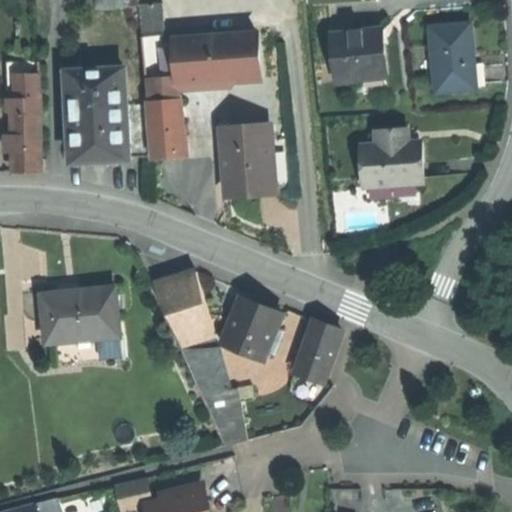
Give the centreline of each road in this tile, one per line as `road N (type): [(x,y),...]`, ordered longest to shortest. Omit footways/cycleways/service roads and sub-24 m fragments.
road 1 (tertiary): [(420,337),(111,215),(0,201)]
road 2 (residential): [(420,337),(378,444),(358,465),(302,453),(258,466)]
road 3 (residential): [(420,337),(457,259),(511,188)]
